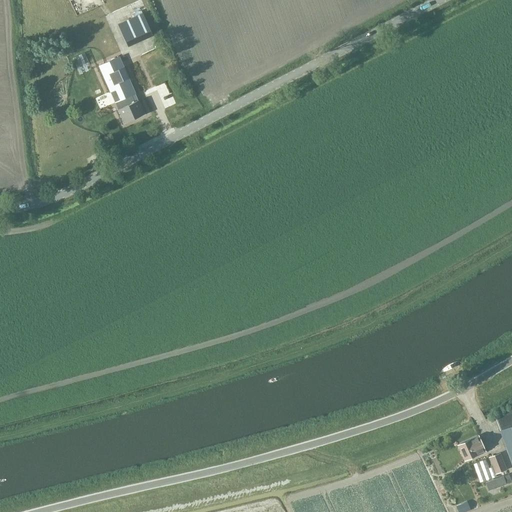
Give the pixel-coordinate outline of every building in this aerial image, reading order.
[(142,14),(118,25),(127,47),(152,36),(142,14)] [(167,61),(158,65),(160,70),(169,66),(167,61)] [(121,62),(101,71),(114,102),(118,100),(121,108),(117,109),(124,123),(144,114),(138,100),(134,102),(131,95),(134,93),(121,62)] [(93,99),(104,95),(97,80),(87,85),(93,99)] [(511,412),(495,419),(511,466),(511,412)] [(463,460),(476,454),(483,451),(481,446),(477,436),(457,444),(463,460)] [(507,470),(500,453),(488,457),(491,465),(487,466),(485,460),(473,464),(479,482),(495,477),(496,478),(485,482),(488,491),(506,484),(505,483),(511,481),(508,474),(504,475),(503,472),(507,470)] [(464,503),(456,506),(458,511),(464,511),(467,511),(464,503)]
